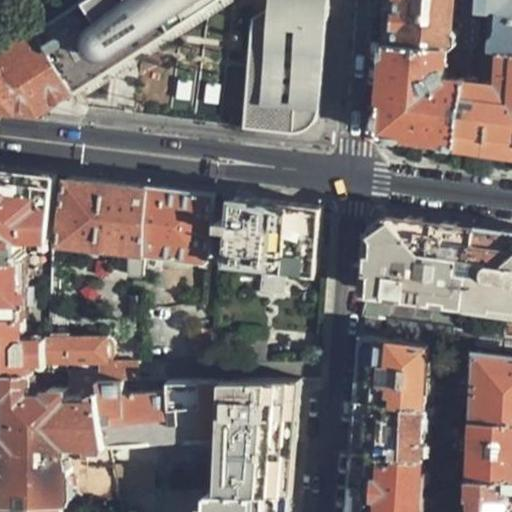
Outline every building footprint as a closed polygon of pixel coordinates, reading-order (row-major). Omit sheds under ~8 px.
[(90,0),(42,31),(78,92),(138,54),(175,31),(223,0),(90,0)] [(271,0),(271,7),(256,17),(247,128),(299,135),(309,131),(318,124),(322,116),(323,93),(328,0),(271,0)] [(390,0),(390,3),(387,43),(455,47),(461,41),(462,32),(457,28),(455,27),(456,0),(390,0)] [(511,0),(482,0),(482,9),(496,10),(498,0),(503,0),(504,17),(497,20),(496,36),(506,37),(511,37),(511,0)] [(78,92),(42,31),(8,53),(0,57),(0,109),(2,110),(44,114),(78,92)] [(511,37),(506,37),(504,85),(470,81),(461,145),(511,151),(511,37)] [(455,47),(387,43),(380,137),(423,141),(461,145),(470,81),(455,79),(455,47)] [(53,235),(57,175),(0,168),(0,369),(30,370),(31,357),(48,357),(48,335),(26,335),(26,304),(37,304),(36,267),(26,267),(26,252),(21,251),(21,249),(17,249),(17,240),(11,240),(11,234),(3,233),(3,227),(10,228),(15,226),(18,222),(19,216),(21,217),(21,233),(53,235)] [(102,245),(147,251),(151,186),(136,184),(69,176),(62,241),(102,245)] [(208,258),(215,193),(168,188),(151,186),(147,251),(208,258)] [(320,270),(325,206),(254,198),(223,194),(219,259),(320,270)] [(468,303),(480,225),(436,220),(393,216),(371,230),(365,316),(454,327),(465,328),(468,303)] [(504,333),(511,334),(511,228),(480,225),(468,303),(508,309),(504,333)] [(146,274),(147,251),(102,245),(102,255),(130,257),(130,272),(146,274)] [(454,327),(365,316),(364,329),(388,331),(387,338),(429,342),(454,345),(454,327)] [(192,336),(191,361),(211,361),(213,334),(214,329),(214,328),(197,327),(192,336)] [(476,416),(511,418),(511,334),(504,333),(465,328),(454,327),(454,345),(453,354),(477,355),(476,416)] [(54,336),(48,335),(48,357),(48,360),(103,360),(108,361),(108,356),(114,356),(114,340),(108,340),(108,336),(71,337),(71,332),(54,331),(54,336)] [(211,361),(229,361),(229,353),(239,353),(240,335),(213,334),(211,361)] [(128,337),(108,336),(108,340),(114,340),(114,356),(108,356),(108,361),(128,360),(128,337)] [(429,342),(387,338),(364,336),(362,369),(360,398),(426,402),(427,398),(428,372),(429,342)] [(141,361),(142,337),(128,337),(128,360),(141,361)] [(104,364),(102,378),(139,378),(139,365),(104,364)] [(0,500),(64,499),(69,499),(70,430),(87,430),(88,435),(110,435),(104,394),(99,397),(94,401),(69,399),(70,386),(51,387),(52,390),(33,390),(34,370),(30,370),(0,369),(0,500)] [(139,378),(102,378),(104,394),(110,435),(222,434),(224,434),(224,378),(210,378),(139,378)] [(282,493),(291,493),(292,478),(296,413),(298,378),(224,378),(224,434),(222,489),(282,493)] [(358,424),(356,449),(424,453),(432,453),(432,445),(424,445),(425,434),(434,435),(436,414),(426,413),(426,402),(360,398),(358,424)] [(473,469),(511,472),(511,418),(476,416),(473,469)] [(353,485),(351,511),(422,511),(424,453),(356,449),(353,485)] [(114,462),(116,473),(127,471),(126,461),(114,462)] [(471,511),(511,511),(511,472),(473,469),(471,511)] [(122,511),(154,511),(154,510),(151,510),(151,497),(148,497),(148,484),(118,483),(120,498),(122,511)] [(281,511),(282,493),(222,489),(212,488),(210,511),(281,511)] [(0,511),(63,511),(64,499),(0,500),(0,511)]
